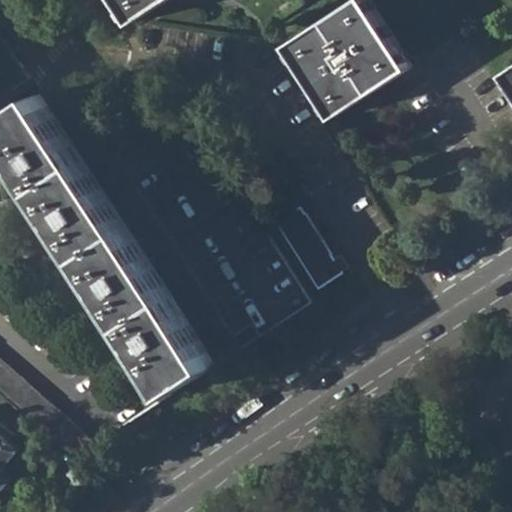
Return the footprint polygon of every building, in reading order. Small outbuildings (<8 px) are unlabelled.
[(118,0),(134,23),(168,0),(118,0)] [(372,0),(358,0),(290,44),(337,117),(416,66),(372,0)] [(0,31),(0,81),(7,93),(31,78),(0,31)] [(41,93),(0,120),(0,126),(174,393),(218,365),(41,93)] [(184,103),(113,149),(243,348),(313,302),(184,103)] [(277,222),(321,287),(345,271),(302,204),(277,222)] [(0,391),(75,459),(99,442),(0,354),(0,391)] [(0,476),(6,470),(7,469),(5,467),(20,450),(0,432),(0,476)] [(0,476),(0,491),(13,477),(6,470),(0,476)]
